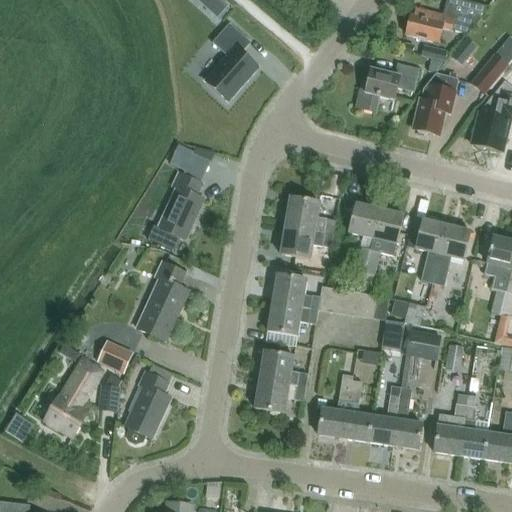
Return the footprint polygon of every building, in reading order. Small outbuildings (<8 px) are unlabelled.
[(446,0),(442,17),(418,11),(416,19),(410,17),(406,37),(438,45),(442,29),(465,35),(487,8),(455,0),(446,0)] [(227,103),(257,69),(241,55),(250,44),(229,26),(212,44),(228,58),(205,84),(227,103)] [(494,57),(492,56),(467,85),(482,97),(506,67),(507,68),(511,61),(511,40),(509,39),(494,57)] [(451,59),(461,67),(476,48),(466,40),(451,59)] [(401,54),(411,56),(413,47),(403,45),(401,54)] [(423,47),(420,58),(428,60),(441,63),(443,64),(446,53),(423,47)] [(442,64),(430,62),(427,73),(435,75),(442,64)] [(375,114),(379,99),(393,102),(396,90),(413,94),(419,71),(397,65),(394,77),(371,71),(368,81),(362,80),(355,110),(375,114)] [(438,138),(446,108),(445,108),(449,93),(455,95),(458,81),(436,75),(423,91),(420,102),(413,131),(438,138)] [(510,122),(509,121),(510,117),(511,117),(511,95),(494,91),(490,106),(482,104),(480,114),(479,114),(471,146),(502,154),(510,122)] [(184,242),(203,201),(196,198),(202,186),(178,176),(172,188),(177,190),(158,230),(184,242)] [(317,219),(319,204),(290,200),(285,228),(315,233),(331,235),(333,222),(317,219)] [(373,241),(380,212),(356,206),(349,235),(373,241)] [(396,246),(403,218),(380,212),(373,241),(396,246)] [(433,286),(447,228),(423,222),(416,251),(427,254),(420,283),(433,286)] [(331,235),(315,233),(285,228),(280,256),(310,261),(312,247),(329,250),(331,235)] [(447,228),(433,286),(444,289),(451,260),(464,263),(471,234),(447,228)] [(500,317),(511,266),(511,244),(493,239),(484,276),(495,279),(492,291),(493,291),(488,314),(499,317),(500,317)] [(361,275),(367,251),(357,249),(351,273),(361,275)] [(367,251),(361,275),(371,278),(377,254),(367,251)] [(160,280),(144,316),(137,331),(165,343),(188,293),(179,289),(185,275),(162,264),(155,279),(160,280)] [(511,266),(500,317),(499,317),(492,345),(511,350),(511,340),(503,338),(511,301),(511,266)] [(304,297),(306,282),(277,277),(272,305),(302,310),(304,297)] [(329,313),(333,291),(321,289),(320,299),(318,311),(329,313)] [(340,315),(344,293),(333,291),(329,313),(340,315)] [(351,317),(355,294),(344,293),(340,315),(351,317)] [(362,319),(366,296),(355,294),(351,317),(362,319)] [(373,320),(376,298),(366,296),(362,319),(373,320)] [(318,312),(318,311),(320,299),(304,297),(302,310),(318,312)] [(384,322),(388,300),(376,298),(373,320),(384,322)] [(299,324),(302,310),(272,305),(267,333),(297,338),(299,324)] [(408,305),(403,324),(419,329),(424,309),(408,305)] [(315,327),(318,312),(302,310),(299,324),(315,327)] [(439,337),(407,332),(403,358),(435,363),(439,337)] [(132,354),(105,342),(95,364),(122,376),(132,354)] [(472,349),(446,346),(443,371),(457,373),(458,368),(470,370),(472,349)] [(511,352),(502,350),(498,373),(511,375),(511,352)] [(380,368),(381,353),(362,352),(361,367),(380,368)] [(291,373),(294,359),(264,354),(259,382),(289,387),(303,389),(306,376),(291,373)] [(86,415),(79,411),(102,373),(82,362),(60,399),(59,399),(45,422),(72,439),(86,415)] [(151,441),(170,400),(163,397),(168,385),(145,374),(139,387),(143,389),(125,429),(129,431),(126,437),(128,444),(135,447),(142,444),(145,438),(151,441)] [(343,441),(352,382),(350,382),(351,378),(340,376),(335,413),(321,411),(318,437),(343,441)] [(99,409),(113,410),(115,388),(118,384),(107,377),(101,386),(99,409)] [(303,389),(289,387),(259,382),(254,410),(284,415),(287,400),(301,403),(303,389)] [(362,384),(352,382),(343,441),(368,444),(371,418),(357,416),(362,384)] [(392,448),(401,390),(390,388),(385,420),(371,418),(368,444),(392,448)] [(411,391),(401,390),(392,448),(417,451),(421,425),(407,423),(411,391)] [(466,408),(468,397),(457,395),(453,418),(439,416),(433,454),(458,458),(466,408)] [(487,435),(475,433),(476,423),(475,423),(478,398),(468,397),(466,408),(458,458),(483,462),(487,435)] [(511,439),(511,437),(511,414),(503,413),(499,437),(487,435),(483,462),(508,465),(511,439)] [(219,501),(220,489),(206,488),(205,499),(219,501)] [(28,511),(30,507),(0,503),(0,511),(28,511)]
